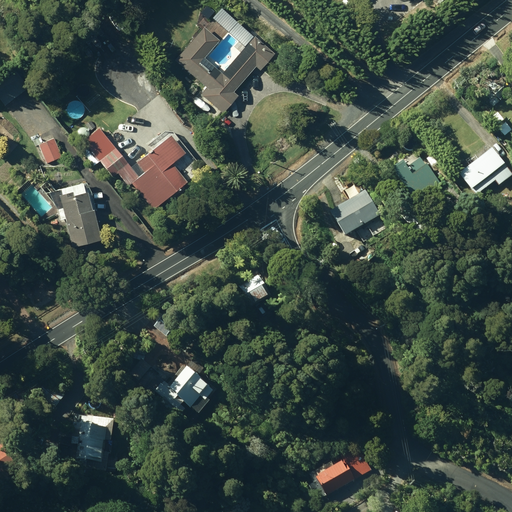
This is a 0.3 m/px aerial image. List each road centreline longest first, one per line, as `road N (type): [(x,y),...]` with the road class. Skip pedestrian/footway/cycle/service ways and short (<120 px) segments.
road 1 (residential): [(511,502),(417,460),(402,442),(375,335),(324,291),(271,205)]
road 2 (tertiary): [(271,205),(0,375)]
road 3 (tertiary): [(511,8),(271,205)]
